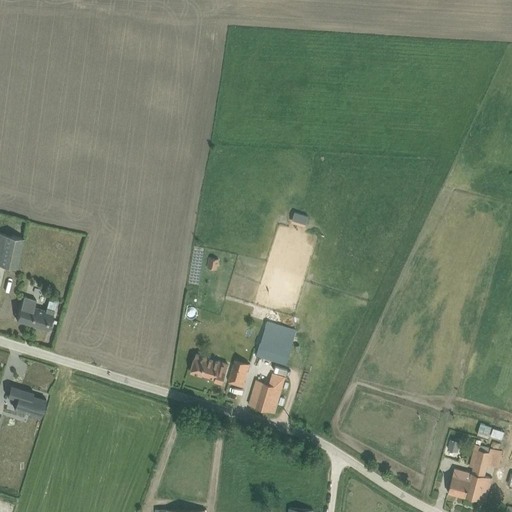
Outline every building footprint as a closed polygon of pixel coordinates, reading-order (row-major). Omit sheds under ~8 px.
[(24,238),(0,232),(0,265),(17,269),(24,238)] [(182,312),(211,315),(213,303),(195,301),(196,293),(184,291),(182,312)] [(23,293),(15,316),(47,327),(54,307),(45,304),(44,307),(34,304),(36,297),(23,293)] [(243,385),(260,327),(240,323),(228,362),(210,358),(206,375),(243,385)] [(266,352),(285,358),(294,330),(274,324),(266,352)] [(249,408),(278,417),(290,380),(289,379),(270,374),(268,382),(257,379),(249,408)] [(12,384),(9,394),(17,397),(14,406),(41,414),(46,397),(33,393),(33,390),(10,382),(10,383),(12,384)] [(487,402),(488,390),(477,390),(476,401),(487,402)] [(488,425),(487,432),(498,434),(500,426),(488,425)] [(469,466),(456,462),(448,487),(465,492),(466,489),(487,496),(493,474),(485,472),(488,460),(498,463),(503,446),(477,439),(469,466)] [(0,504),(4,506),(9,495),(0,491),(0,504)]
